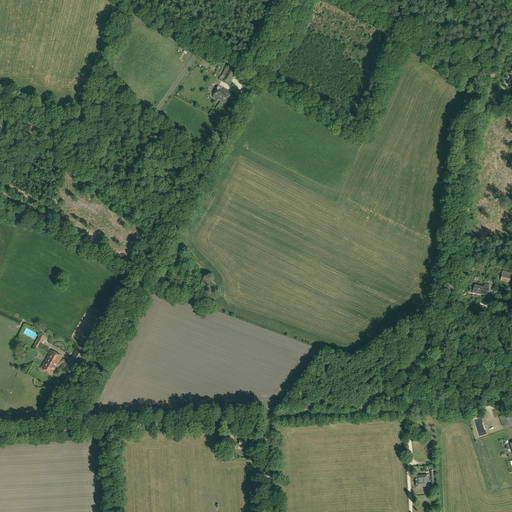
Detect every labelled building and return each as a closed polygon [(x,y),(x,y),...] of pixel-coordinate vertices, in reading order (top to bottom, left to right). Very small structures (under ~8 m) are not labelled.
[(220,79),(229,84),(235,72),(226,68),(220,79)] [(225,103),(231,94),(219,87),(213,97),(218,99),(219,98),(221,100),(220,101),(225,103)] [(511,274),(502,272),(500,281),(509,283),(510,279),(511,279),(511,274)] [(484,287),(474,285),(472,293),(486,296),(488,288),(489,285),(485,284),(484,287)] [(41,334),(34,345),(33,349),(37,352),(39,348),(45,337),(41,334)] [(76,349),(71,358),(80,363),(85,354),(76,349)] [(52,375),(62,357),(51,351),(47,357),(49,358),(45,364),(44,363),(41,369),(52,375)] [(508,415),(498,418),(501,428),(511,424),(508,415)] [(248,437),(243,437),(244,441),(240,441),(240,445),(244,445),(244,449),(248,449),(248,445),(252,445),(252,440),(248,441),(248,437)]
